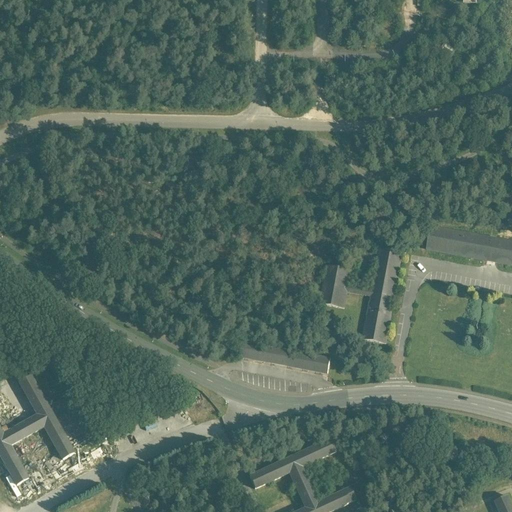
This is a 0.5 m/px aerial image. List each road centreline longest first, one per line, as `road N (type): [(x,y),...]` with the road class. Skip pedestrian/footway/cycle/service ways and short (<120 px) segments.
road 1 (tertiary): [(511,413),(399,396),(290,406),(259,401),(200,378),(75,308),(0,254)]
road 2 (unclassified): [(0,139),(85,119),(370,126),(511,96)]
